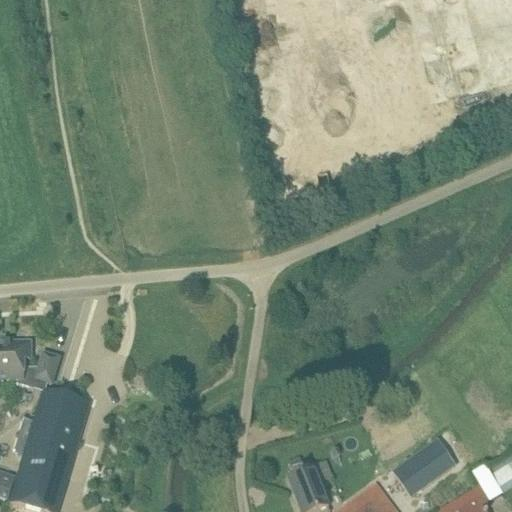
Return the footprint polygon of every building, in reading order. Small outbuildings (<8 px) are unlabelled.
[(19,386),(42,392),(48,394),(58,360),(43,356),(38,370),(35,370),(23,370),(22,362),(30,362),(30,344),(9,344),(9,350),(0,349),(0,382),(10,383),(18,382),(19,386)] [(42,392),(23,455),(9,503),(38,511),(57,511),(89,406),(42,392)] [(436,444),(392,475),(410,501),(454,470),(436,444)] [(485,467),(471,476),(475,482),(478,487),(489,505),(502,497),(511,490),(511,459),(489,473),(485,467)] [(327,462),(286,478),(299,511),(319,511),(329,508),(319,485),(334,480),(327,462)] [(0,498),(7,501),(14,481),(0,476),(0,498)] [(393,511),(375,486),(339,511),(393,511)] [(483,511),(482,509),(489,505),(478,487),(466,494),(437,511),(483,511)]
